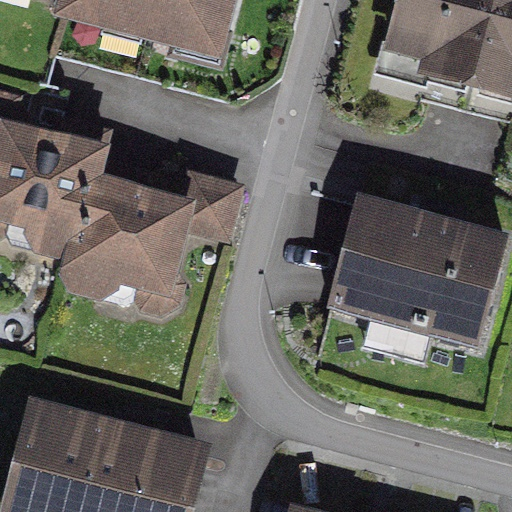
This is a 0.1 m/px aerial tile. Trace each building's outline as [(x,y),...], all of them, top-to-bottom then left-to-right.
[(73,0),(70,14),(140,32),(148,0),(73,0)] [(148,0),(140,32),(179,42),(175,57),(221,69),(228,40),(218,37),(227,0),(148,0)] [(431,75),(476,86),(498,0),(409,0),(385,94),(423,104),(431,75)] [(511,0),(498,0),(476,86),(511,95),(511,124),(511,127),(511,0)] [(102,159),(8,135),(0,162),(0,238),(11,232),(14,222),(36,228),(33,239),(43,253),(74,260),(94,187),(102,159)] [(195,183),(188,212),(181,241),(224,254),(239,195),(195,183)] [(160,314),(176,306),(181,287),(173,277),(181,241),(188,212),(94,187),(74,260),(70,280),(77,293),(100,297),(113,290),(115,281),(138,286),(136,298),(146,310),(160,314)] [(417,222),(361,206),(333,310),(479,350),(507,246),(451,231),(455,216),(421,207),(417,222)] [(188,511),(202,459),(37,417),(12,511),(188,511)]
